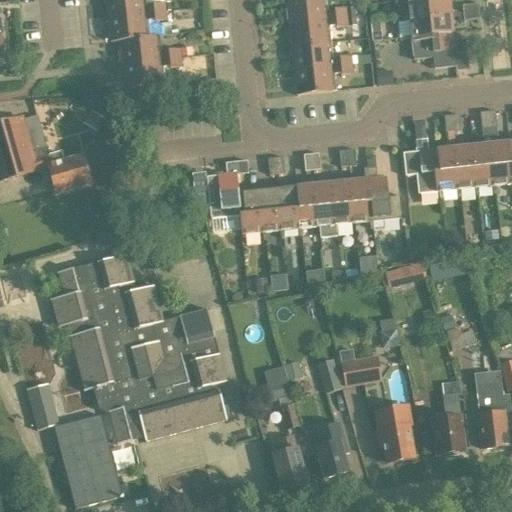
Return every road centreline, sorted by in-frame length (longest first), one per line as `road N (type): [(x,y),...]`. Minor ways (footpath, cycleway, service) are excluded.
road 1 (residential): [(255,145),(367,131),(384,103),(511,89)]
road 2 (residential): [(239,0),(255,145)]
